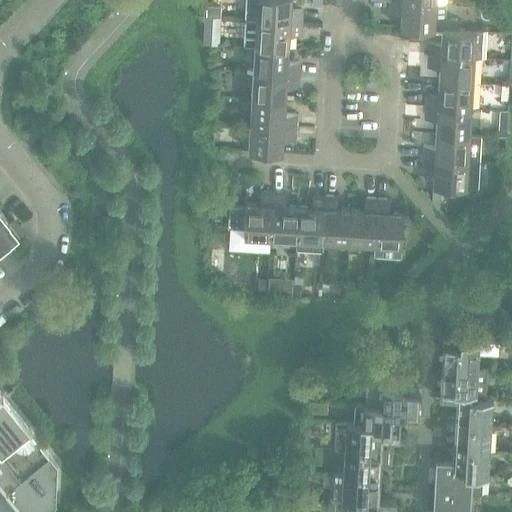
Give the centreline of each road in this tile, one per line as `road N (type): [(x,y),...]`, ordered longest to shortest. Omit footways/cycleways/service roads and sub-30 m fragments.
road 1 (unclassified): [(0,151),(47,211),(52,233),(37,272),(0,302)]
road 2 (residential): [(346,45),(391,47),(386,169)]
road 3 (residential): [(326,165),(331,44),(346,45)]
